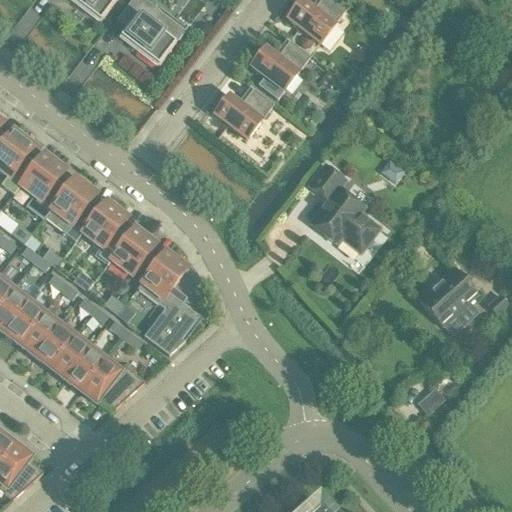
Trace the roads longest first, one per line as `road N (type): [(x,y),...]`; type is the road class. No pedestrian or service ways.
road 1 (residential): [(131,175),(266,0)]
road 2 (residential): [(85,462),(244,320)]
road 3 (residential): [(244,320),(206,236),(131,175)]
road 4 (residential): [(131,175),(0,76)]
road 5 (unclassified): [(306,435),(351,445),(411,511)]
road 6 (unclassified): [(306,435),(297,387),(244,320)]
road 7 (unclassified): [(214,511),(306,435)]
